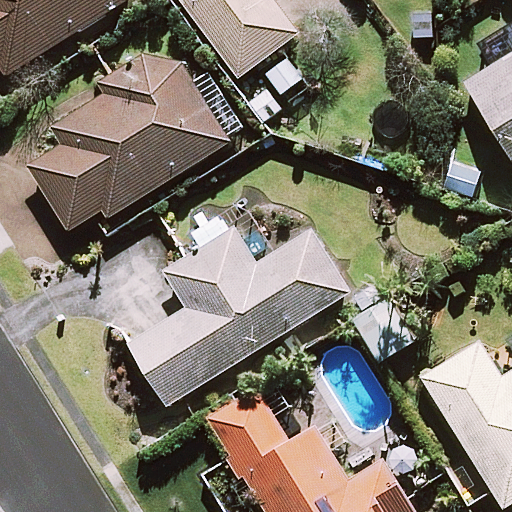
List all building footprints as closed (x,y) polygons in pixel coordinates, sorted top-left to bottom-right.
[(0,0),(0,71),(3,69),(8,77),(133,2),(131,0),(0,0)] [(183,0),(241,78),(302,33),(277,0),(183,0)] [(197,86),(176,51),(57,125),(69,144),(32,166),(72,231),(107,209),(112,216),(246,133),(212,77),(197,86)] [(511,55),(469,82),(511,151),(511,55)] [(194,234),(203,249),(168,271),(190,307),(133,342),(171,404),(352,293),(314,230),(259,263),(250,249),(228,213),(194,234)] [(417,342),(403,317),(368,337),(382,362),(417,342)] [(511,339),(509,341),(511,345),(511,375),(505,379),(483,343),(427,378),(507,507),(511,504),(511,339)] [(290,403),(278,383),(214,422),(268,511),(418,511),(382,453),(349,473),(321,425),(292,443),(274,413),(290,403)]
